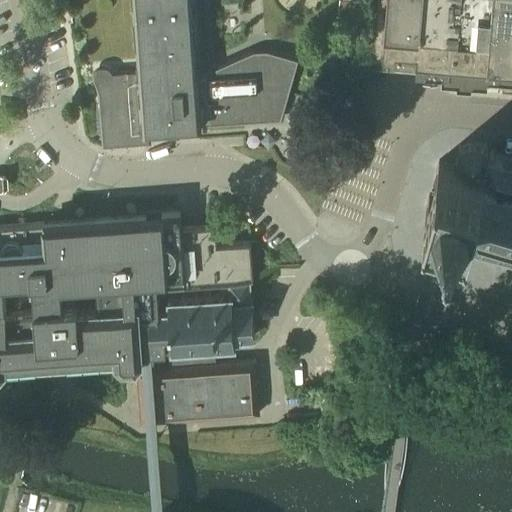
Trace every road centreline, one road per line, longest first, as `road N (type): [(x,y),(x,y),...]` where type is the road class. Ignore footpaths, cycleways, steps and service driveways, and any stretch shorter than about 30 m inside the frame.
road 1 (unclassified): [(356,266),(313,249),(271,195),(230,171),(119,174),(53,143),(37,109),(22,0)]
road 2 (residential): [(356,266),(374,244),(409,134),(445,117),(511,120)]
road 3 (unclassified): [(511,329),(430,307),(356,266)]
